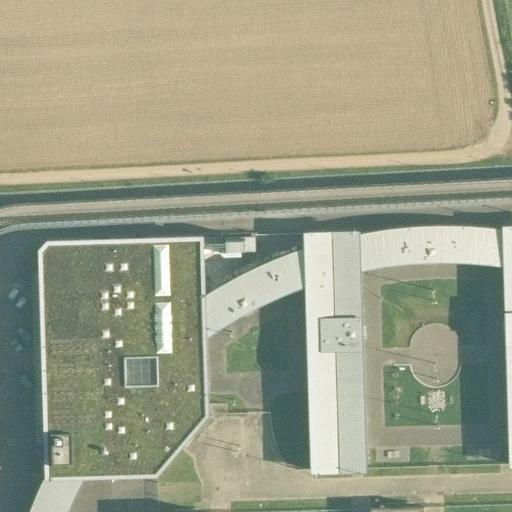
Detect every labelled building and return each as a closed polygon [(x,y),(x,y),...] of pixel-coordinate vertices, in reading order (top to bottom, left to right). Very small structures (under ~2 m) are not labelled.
[(398,238),(367,244),(368,280),(398,275),(437,272),(470,272),(507,275),(506,240),(469,236),(435,236),(398,238)] [(367,240),(306,242),(306,257),(307,299),(313,487),(375,485),(368,280),(367,244),(367,240)] [(212,247),(45,249),(48,489),(48,492),(90,490),(164,487),(216,425),(214,348),(213,301),(212,247)] [(229,291),(213,301),(214,348),(229,337),(260,320),(283,308),(307,299),(306,257),(289,264),(267,273),(247,282),(229,291)] [(80,511),(81,510),(90,490),(48,492),(48,489),(42,499),(37,511),(80,511)]
